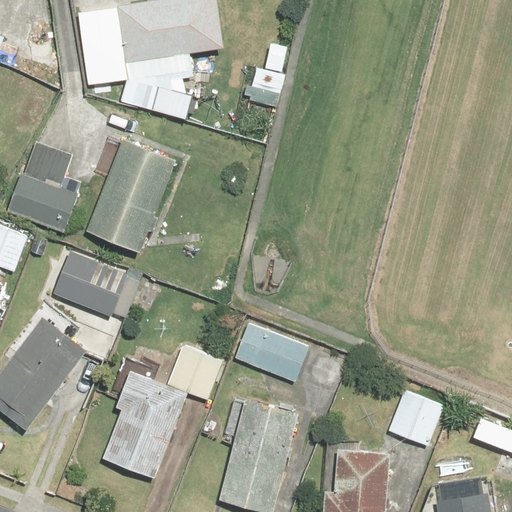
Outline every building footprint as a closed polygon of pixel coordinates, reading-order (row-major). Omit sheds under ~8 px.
[(217,0),(161,0),(119,6),(127,62),(224,48),(217,0)] [(271,42),(265,68),(256,66),(248,101),(278,108),(286,73),(282,72),(288,46),(271,42)] [(32,140),(9,214),(67,233),(83,183),(65,178),(73,153),(32,140)] [(177,161),(124,140),(87,233),(140,254),(177,161)] [(0,266),(14,272),(26,241),(0,230),(0,266)] [(68,253),(52,297),(114,320),(130,276),(68,253)] [(88,352),(43,318),(0,373),(0,410),(27,431),(88,352)] [(248,325),(235,360),(297,382),(310,347),(248,325)] [(189,394),(130,371),(116,408),(121,410),(102,459),(156,479),(189,394)] [(391,433),(428,447),(444,404),(406,391),(391,433)] [(273,511),(299,414),(246,400),(219,502),(257,511),(273,511)] [(492,481),(511,487),(511,429),(492,481)] [(384,511),(390,454),(338,449),(334,492),(326,491),(323,511),(384,511)] [(434,499),(436,511),(491,511),(488,491),(434,499)]
